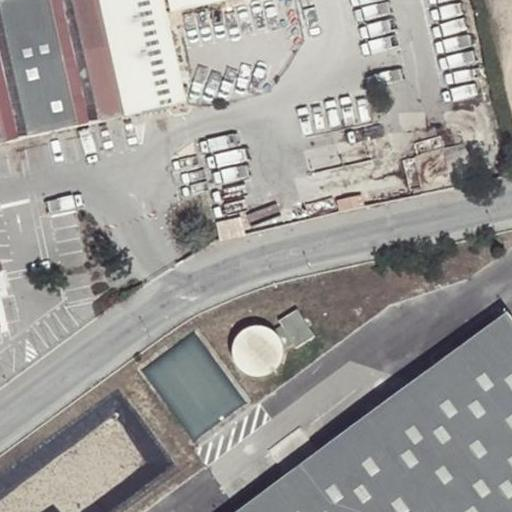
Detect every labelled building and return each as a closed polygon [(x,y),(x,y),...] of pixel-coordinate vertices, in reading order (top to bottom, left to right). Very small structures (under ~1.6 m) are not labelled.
[(165,0),(0,0),(0,142),(188,103),(165,0)] [(170,0),(174,12),(178,11),(175,0),(170,0)] [(175,0),(178,11),(227,0),(175,0)] [(244,216),(219,221),(223,240),(248,235),(244,216)] [(511,511),(511,318),(510,315),(243,511),(511,511)] [(287,359),(288,350),(286,341),(282,334),(275,328),(266,325),(257,325),(249,328),(242,334),(237,342),(236,350),(236,358),(240,366),(246,372),(253,376),(261,378),(270,376),(277,373),(283,367),(287,359)] [(158,370),(194,434),(236,410),(228,395),(206,407),(196,389),(183,396),(166,366),(158,370)]
